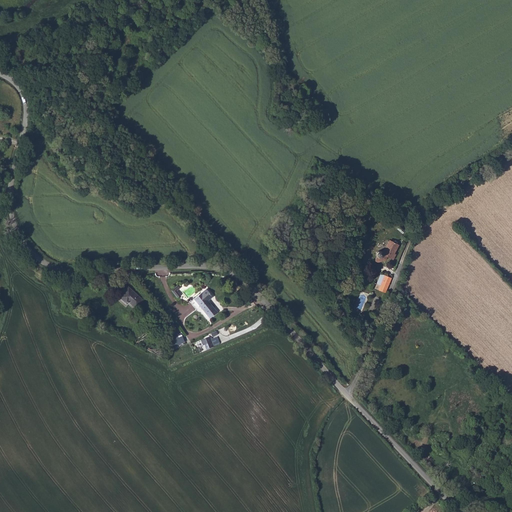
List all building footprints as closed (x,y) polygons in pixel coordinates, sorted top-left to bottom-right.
[(390,251),(387,249),(385,250),(382,249),(379,251),(378,254),(379,257),(377,260),(381,262),(388,260),(391,254),(389,253),(390,251)] [(379,288),(386,291),(389,283),(392,276),(385,274),(383,279),(379,277),(377,282),(381,283),(379,288)] [(172,289),(177,296),(179,294),(175,290),(180,286),(179,284),(172,289)] [(141,298),(126,286),(117,295),(124,302),(126,300),(134,307),(141,298)] [(211,297),(205,288),(192,298),(207,317),(216,311),(207,300),(211,297)] [(200,351),(220,344),(217,336),(211,338),(210,336),(197,341),(200,351)]
